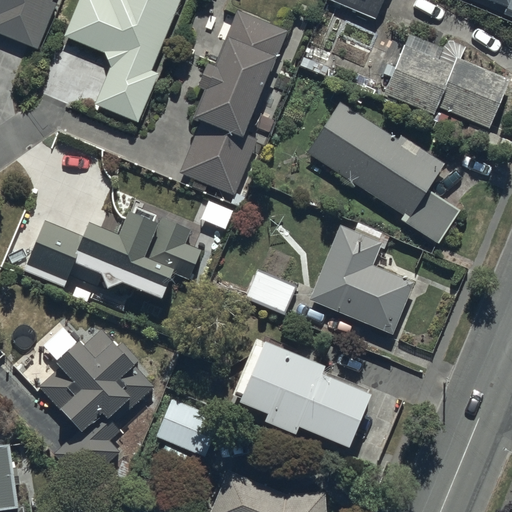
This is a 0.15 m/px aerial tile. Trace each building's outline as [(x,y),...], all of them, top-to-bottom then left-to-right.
[(55,0),(0,0),(0,31),(37,47),(56,0),(55,0)] [(150,67),(176,0),(76,0),(63,33),(103,49),(108,63),(93,100),(137,118),(157,70),(150,67)] [(329,0),(376,19),(383,0),(329,0)] [(511,0),(490,0),(505,5),(501,17),(511,20),(511,0)] [(286,28),(235,7),(226,32),(224,31),(212,60),(208,58),(197,83),(203,86),(192,114),(201,118),(179,171),(230,192),(256,131),(245,127),(286,28)] [(390,75),(384,91),(432,111),(435,103),(484,124),(504,77),(458,58),(464,44),(446,36),(442,46),(408,32),(394,65),(384,61),(380,71),(390,75)] [(444,160),(398,131),(395,135),(338,99),(304,150),(401,212),(397,217),(436,242),(459,205),(428,185),(444,160)] [(78,233),(43,217),(23,267),(66,285),(70,276),(94,286),(99,274),(103,281),(118,275),(161,292),(170,268),(189,275),(200,247),(184,240),(189,227),(158,215),(157,218),(125,206),(116,229),(86,215),(78,233)] [(338,220),(308,296),(391,331),(414,279),(373,261),(382,239),(338,220)] [(296,283),(255,266),(242,295),(283,313),(296,283)] [(41,387),(37,391),(72,427),(77,422),(79,425),(98,406),(105,412),(127,391),(111,375),(130,357),(108,335),(92,351),(74,334),(51,357),(58,364),(38,384),(41,387)] [(262,334),(235,394),(264,405),(260,414),(293,428),(296,421),(347,441),(369,386),(321,366),(324,359),(262,334)] [(171,396),(155,433),(203,454),(219,417),(171,396)] [(86,422),(53,450),(80,483),(118,451),(106,437),(118,427),(106,413),(90,426),(86,422)] [(7,444),(0,445),(0,511),(22,511),(22,508),(14,509),(7,444)] [(228,465),(205,511),(324,511),(324,489),(285,491),(228,465)]
